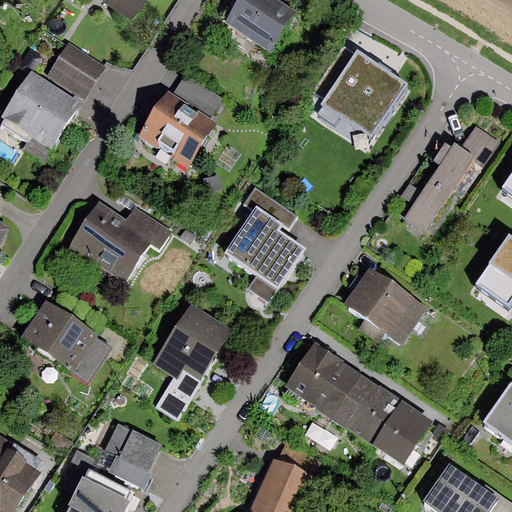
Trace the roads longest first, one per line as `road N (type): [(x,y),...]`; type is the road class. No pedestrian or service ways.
road 1 (residential): [(467,64),(173,511)]
road 2 (residential): [(193,0),(1,296)]
road 3 (residential): [(467,64),(349,0)]
